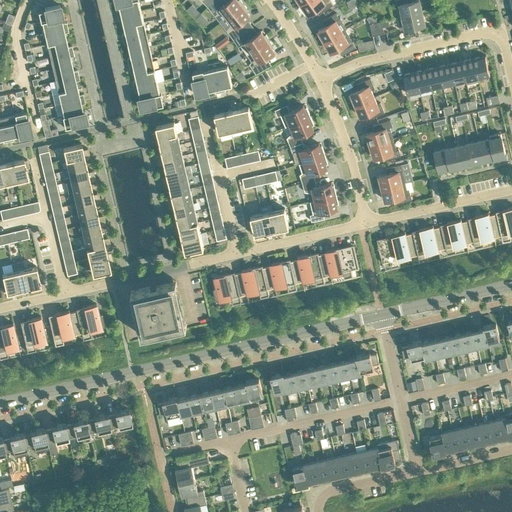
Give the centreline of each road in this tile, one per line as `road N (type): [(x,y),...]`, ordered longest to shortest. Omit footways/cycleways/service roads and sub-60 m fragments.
road 1 (unclassified): [(0,402),(381,314)]
road 2 (residential): [(320,80),(365,59),(491,30),(503,38),(511,75)]
road 3 (residential): [(64,292),(235,252)]
road 4 (residential): [(400,400),(229,439)]
road 5 (residential): [(366,222),(320,80)]
road 6 (residential): [(366,222),(511,189)]
road 7 (residential): [(235,252),(366,222)]
road 8 (unclassified): [(381,314),(511,284)]
